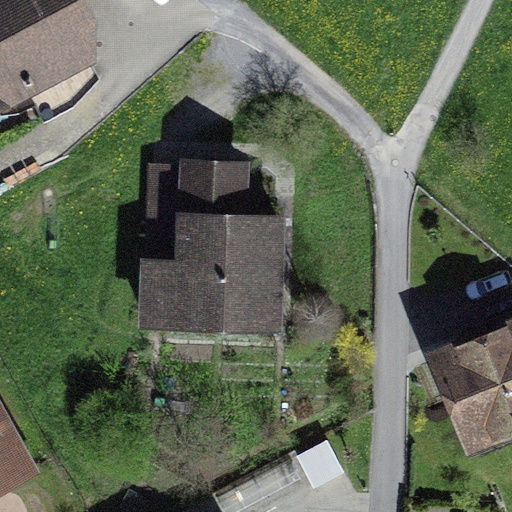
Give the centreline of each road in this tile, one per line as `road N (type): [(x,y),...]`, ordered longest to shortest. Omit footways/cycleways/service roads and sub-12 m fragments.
road 1 (residential): [(381,511),(397,178)]
road 2 (track): [(480,0),(397,178)]
